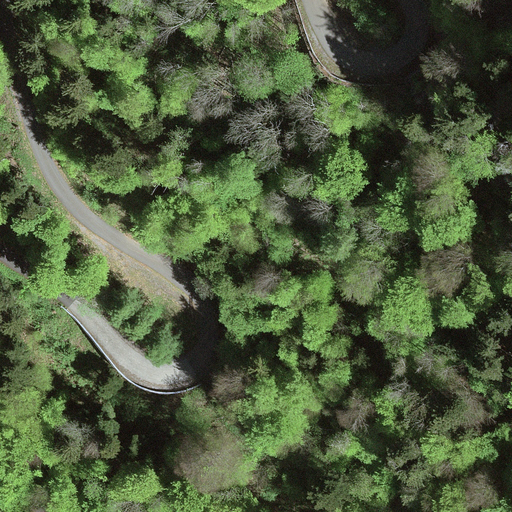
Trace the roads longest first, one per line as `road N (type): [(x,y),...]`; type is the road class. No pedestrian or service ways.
road 1 (unclassified): [(0,259),(156,378),(188,374),(205,360),(210,336),(206,308),(78,211),(47,162),(1,0)]
road 2 (unclassified): [(312,0),(335,48),(363,69),(413,58),(423,39),(416,0)]
